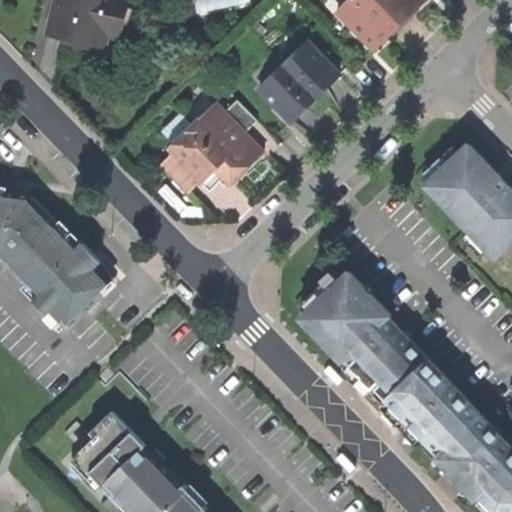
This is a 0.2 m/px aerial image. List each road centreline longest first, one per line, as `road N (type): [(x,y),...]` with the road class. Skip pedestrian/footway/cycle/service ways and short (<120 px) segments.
road 1 (residential): [(212,288),(448,66)]
road 2 (residential): [(212,288),(422,511)]
road 3 (residential): [(0,70),(212,288)]
